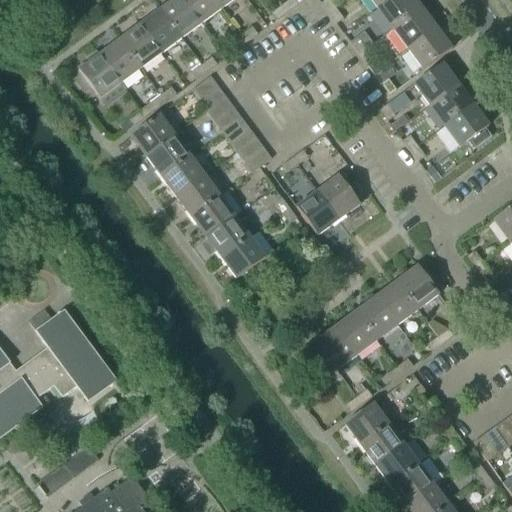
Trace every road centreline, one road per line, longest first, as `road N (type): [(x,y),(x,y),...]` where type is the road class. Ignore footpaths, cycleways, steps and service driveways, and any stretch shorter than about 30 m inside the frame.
road 1 (residential): [(347,105),(283,151),(241,93),(304,46)]
road 2 (residential): [(347,105),(441,234)]
